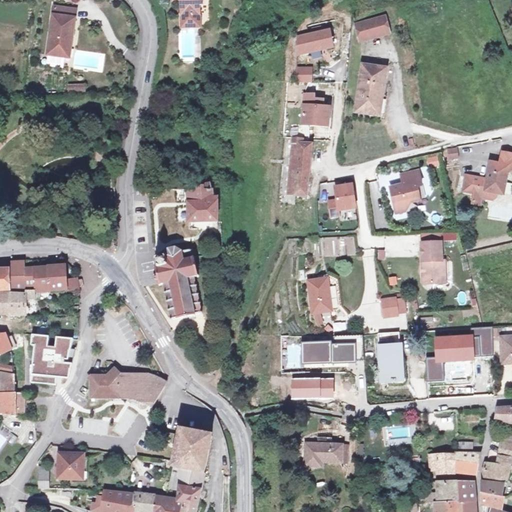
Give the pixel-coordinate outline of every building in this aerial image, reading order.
[(180,0),(182,28),(202,27),(202,21),(184,22),(183,6),(187,6),(186,0),(180,0)] [(186,0),(187,6),(183,6),(184,22),(202,21),(201,6),(204,5),(203,0),(186,0)] [(55,7),(48,56),(65,58),(67,49),(71,50),(76,10),(55,7)] [(382,26),(358,34),(362,48),(386,41),(382,26)] [(331,36),(300,43),(299,60),(335,51),(331,36)] [(48,56),(46,66),(64,69),(65,58),(48,56)] [(314,74),(299,74),(299,88),(314,88),(314,74)] [(383,123),(387,77),(363,75),(359,122),(383,123)] [(318,102),(306,101),(304,141),(311,142),(311,126),(331,128),(332,108),(326,108),(327,102),(318,102)] [(462,145),(454,146),(455,154),(463,153),(462,145)] [(292,175),(288,197),(307,198),(308,198),(312,148),(311,147),(304,147),(294,146),(292,175)] [(472,172),(468,188),(479,189),(486,191),(489,192),(490,188),(500,190),(509,192),(511,179),(511,149),(509,149),(506,162),(498,160),(493,176),(472,172)] [(425,158),(427,168),(439,166),(436,155),(425,158)] [(403,184),(390,187),(396,213),(406,211),(412,201),(421,199),(417,186),(422,185),(419,170),(401,175),(403,184)] [(360,207),(356,185),(338,188),(340,201),(333,202),(335,216),(343,214),(342,210),(360,207)] [(183,190),(175,190),(175,203),(188,203),(188,222),(219,223),(218,203),(218,201),(218,198),(215,198),(213,198),(213,193),(210,192),(210,187),(200,187),(199,188),(183,188),(183,190)] [(499,197),(500,190),(490,188),(489,192),(486,191),(486,194),(499,197)] [(486,191),(479,189),(477,200),(484,201),(486,194),(486,191)] [(137,215),(137,225),(146,225),(146,215),(137,215)] [(425,232),(425,259),(427,259),(428,274),(434,281),(448,280),(447,258),(445,258),(444,231),(425,232)] [(167,251),(164,257),(156,258),(158,266),(155,267),(156,274),(154,275),(155,280),(157,280),(159,286),(162,285),(171,322),(203,313),(194,278),(198,277),(193,259),(191,250),(182,252),(176,249),(167,251)] [(427,259),(425,259),(425,281),(434,281),(428,274),(427,259)] [(26,268),(26,262),(12,263),(12,280),(26,279),(26,268)] [(77,280),(77,278),(66,278),(65,266),(50,267),(50,288),(65,288),(65,289),(78,289),(78,286),(77,280)] [(50,288),(50,267),(26,268),(26,279),(12,280),(13,290),(25,289),(35,289),(50,288)] [(0,270),(0,290),(10,290),(10,270),(0,270)] [(308,273),(300,274),(302,283),(309,282),(308,273)] [(330,280),(329,273),(312,274),(314,307),(316,307),(318,315),(336,312),(331,280),(330,280)] [(10,293),(8,313),(24,314),(25,298),(35,298),(35,289),(25,289),(25,290),(26,291),(10,293)] [(0,312),(8,313),(10,293),(0,293),(0,312)] [(409,316),(407,300),(400,301),(403,316),(409,316)] [(400,301),(386,303),(389,319),(403,316),(400,301)] [(494,325),(484,326),(480,326),(481,340),(495,339),(495,338),(494,325)] [(495,338),(503,338),(504,335),(502,328),(495,329),(495,338)] [(49,334),(32,331),(30,343),(34,344),(31,382),(57,384),(57,378),(63,379),(68,379),(77,341),(71,340),(72,338),(57,336),(56,346),(48,345),(49,334)] [(0,350),(6,350),(12,347),(6,332),(0,333),(0,350)] [(403,341),(381,342),(382,377),(403,376),(403,341)] [(0,361),(0,368),(11,372),(13,365),(0,361)] [(140,379),(140,375),(133,374),(131,376),(129,377),(128,376),(127,374),(126,374),(124,377),(122,380),(120,377),(117,374),(113,369),(106,378),(90,378),(90,397),(123,398),(148,406),(155,385),(147,381),(144,380),(140,379)] [(0,414),(18,417),(18,414),(17,393),(15,373),(0,370),(0,414)] [(146,373),(144,380),(147,381),(155,385),(148,406),(150,407),(152,409),(166,383),(163,382),(146,373)] [(25,394),(17,393),(18,414),(27,415),(25,394)] [(511,411),(500,412),(497,424),(511,426),(511,411)] [(206,472),(213,436),(180,430),(172,467),(172,469),(196,472),(205,473),(206,472)] [(340,443),(303,441),(302,462),(319,464),(320,459),(339,460),(340,443)] [(511,442),(502,443),(502,457),(502,461),(511,464),(511,442)] [(456,445),(456,454),(471,453),(471,444),(456,445)] [(84,453),(59,453),(59,479),(88,478),(88,470),(84,469),(84,453)] [(478,456),(456,457),(456,459),(432,458),(432,470),(438,470),(438,474),(474,475),(478,456)] [(394,466),(384,466),(383,478),(394,478),(394,466)] [(484,467),(483,475),(484,477),(488,479),(509,483),(510,482),(511,473),(484,467)] [(46,468),(39,468),(39,474),(41,489),(50,488),(48,473),(46,473),(46,468)] [(199,502),(204,480),(195,478),(196,472),(172,469),(168,486),(179,488),(177,499),(185,501),(199,502)] [(447,484),(438,484),(438,496),(426,497),(426,505),(435,504),(449,504),(447,484)] [(457,485),(447,484),(449,504),(458,504),(457,485)] [(474,485),(457,485),(458,504),(462,504),(475,504),(474,485)] [(480,485),(480,495),(503,499),(503,487),(480,485)] [(137,494),(104,490),(103,496),(101,511),(134,511),(135,510),(137,494)] [(137,494),(135,510),(146,511),(182,511),(185,501),(177,499),(166,498),(137,494)] [(99,511),(101,511),(103,496),(97,495),(96,502),(92,501),(91,510),(99,511)] [(480,495),(481,507),(498,511),(502,511),(503,499),(480,495)] [(426,505),(426,497),(417,497),(417,506),(426,505)] [(185,501),(182,511),(197,511),(199,502),(185,501)]
